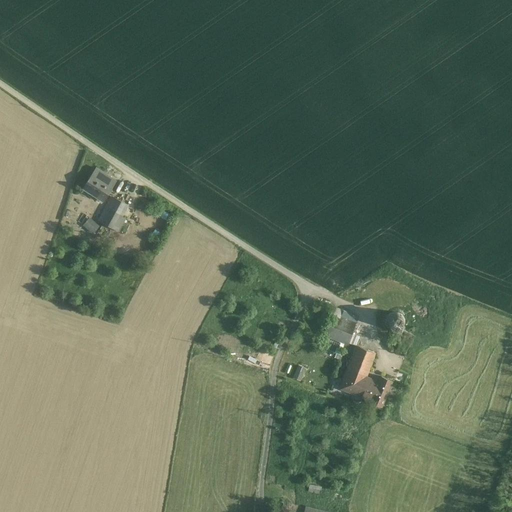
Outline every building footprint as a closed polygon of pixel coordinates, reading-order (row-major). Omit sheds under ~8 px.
[(117,180),(96,167),(83,187),(104,200),(117,180)] [(128,204),(111,195),(105,207),(122,216),(128,204)] [(122,216),(105,207),(98,220),(119,231),(126,219),(122,216)] [(93,234),(100,225),(90,217),(83,225),(93,234)] [(392,330),(396,330),(398,326),(401,328),(403,325),(404,321),(403,318),(401,315),(398,313),(394,313),(391,314),(388,316),(386,319),(386,323),(387,326),(389,329),(392,330)] [(356,323),(348,320),(340,340),(349,343),(356,323)] [(401,328),(398,326),(396,330),(390,345),(405,352),(414,333),(401,328)] [(356,345),(340,387),(370,400),(379,381),(366,375),(375,353),(356,345)] [(297,364),(293,378),(303,380),(306,366),(297,364)] [(370,400),(370,402),(381,406),(392,380),(381,376),(379,381),(370,400)] [(321,487),(308,484),(307,490),(319,492),(321,487)]
